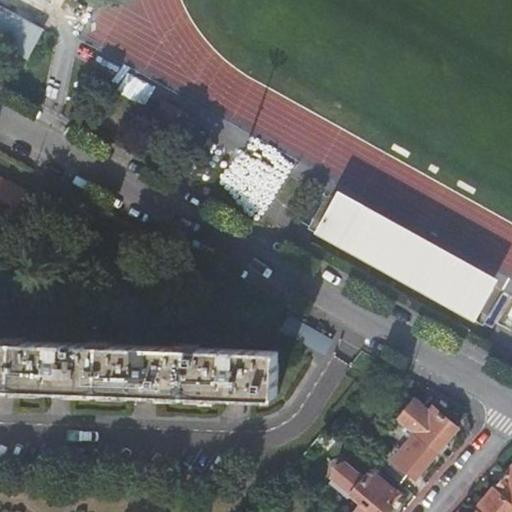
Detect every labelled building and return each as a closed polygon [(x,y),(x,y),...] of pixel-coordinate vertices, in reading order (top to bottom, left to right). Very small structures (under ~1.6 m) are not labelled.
[(0,5),(0,48),(26,61),(43,26),(0,5)] [(26,192),(0,178),(0,212),(12,219),(26,192)] [(418,288),(438,258),(341,204),(324,235),(418,288)] [(438,258),(418,288),(485,325),(503,294),(438,258)] [(0,383),(277,397),(279,351),(12,338),(0,337),(0,383)] [(414,403),(400,420),(402,421),(418,401),(414,403)] [(418,401),(402,421),(417,434),(439,452),(460,427),(435,406),(431,411),(418,401)] [(439,452),(417,434),(397,457),(392,452),(380,466),(402,484),(413,471),(419,476),(439,452)] [(354,511),(387,511),(394,505),(389,501),(397,491),(373,470),(366,479),(346,461),(346,462),(336,466),(334,476),(333,477),(334,478),(331,482),(350,498),(353,494),(362,502),(354,511)] [(511,468),(495,488),(511,502),(511,468)] [(478,511),(477,511),(511,511),(511,502),(495,488),(481,505),(483,506),(489,511),(479,511),(478,511)] [(402,495),(397,491),(389,501),(394,505),(402,495)]
